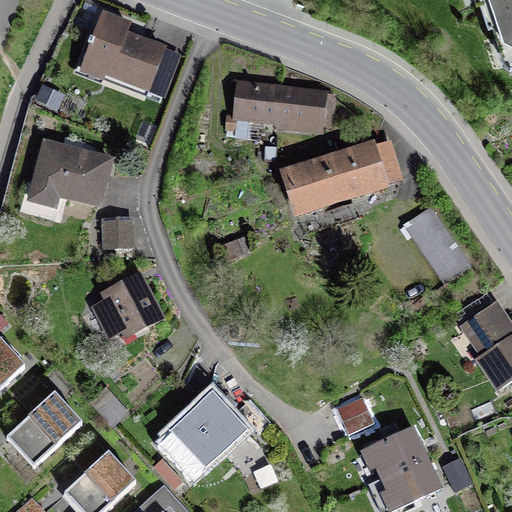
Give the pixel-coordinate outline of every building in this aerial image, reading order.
[(511,0),(476,0),(498,64),(511,58),(511,0)] [(137,29),(108,18),(85,78),(111,88),(113,81),(152,96),(168,53),(133,40),(137,29)] [(240,74),(234,112),(320,125),(325,86),(240,74)] [(376,133),(281,163),(295,210),(391,180),(376,133)] [(121,165),(48,146),(32,209),(62,216),(65,205),(108,215),(121,165)] [(427,202),(401,219),(436,272),(462,255),(427,202)] [(136,224),(104,225),(105,256),(137,255),(136,224)] [(112,306),(97,314),(114,346),(128,338),(134,348),(173,327),(147,280),(109,300),(112,306)] [(458,322),(478,351),(472,354),(495,387),(511,374),(511,320),(496,297),(458,322)] [(0,340),(0,389),(24,370),(0,340)] [(38,422),(17,442),(46,472),(88,432),(44,385),(22,405),(38,422)] [(342,423),(369,410),(363,397),(336,410),(342,423)] [(185,428),(166,443),(195,477),(248,432),(220,400),(202,415),(198,410),(181,424),(185,428)] [(251,401),(239,411),(257,432),(269,422),(251,401)] [(369,410),(342,423),(347,436),(375,423),(369,410)] [(375,470),(380,481),(429,458),(415,428),(359,454),(368,473),(375,470)] [(94,480),(72,500),(84,511),(118,511),(143,489),(98,442),(77,462),(94,480)] [(399,511),(445,491),(429,458),(380,481),(386,492),(378,495),(386,511),(399,511)] [(459,460),(447,465),(458,490),(470,484),(459,460)] [(168,462),(159,468),(174,488),(183,481),(168,462)] [(186,511),(166,491),(143,511),(186,511)] [(30,500),(16,511),(39,511),(40,511),(30,500)]
